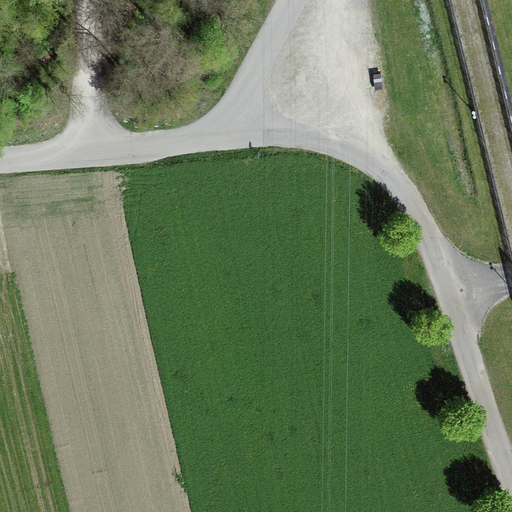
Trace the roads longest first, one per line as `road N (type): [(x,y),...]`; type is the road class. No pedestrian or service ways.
road 1 (unclassified): [(0,161),(240,137),(317,140),(363,156),(417,216)]
road 2 (unclassified): [(511,482),(417,216)]
road 3 (track): [(91,0),(81,156)]
